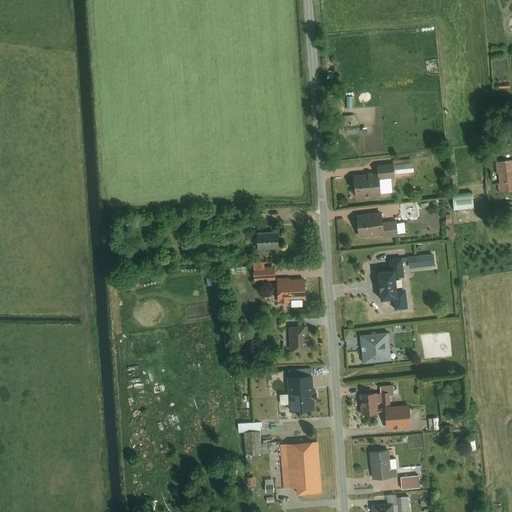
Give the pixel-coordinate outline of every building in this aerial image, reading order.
[(511,158),(499,160),(503,192),(511,191),(511,158)] [(414,162),(396,164),(398,176),(415,175),(414,162)] [(398,176),(396,164),(381,165),(382,174),(382,178),(398,176)] [(382,174),(356,176),(358,196),(383,193),(382,178),(382,174)] [(477,192),(457,194),(458,209),(478,207),(477,192)] [(386,212),(360,215),(362,235),(389,232),(387,222),(386,212)] [(389,236),(401,235),(399,220),(387,222),(389,232),(389,236)] [(284,230),(261,232),(262,247),(285,245),(284,230)] [(412,267),(436,264),(435,253),(410,256),(412,265),(412,267)] [(405,257),(392,259),(393,270),(401,269),(402,276),(408,275),(407,266),(405,257)] [(279,267),(264,268),(265,280),(279,279),(279,267)] [(393,270),(379,272),(383,299),(397,297),(405,296),(404,289),(402,276),(401,269),(393,270)] [(308,278),(279,280),(280,301),(310,299),(308,278)] [(398,308),(411,307),(409,288),(404,289),(405,296),(397,297),(398,308)] [(310,350),(309,325),(292,326),(294,351),(310,350)] [(389,330),(360,333),(363,361),(392,358),(389,330)] [(314,408),(312,375),(287,377),(289,410),(314,408)] [(381,403),(391,403),(390,391),(380,391),(381,400),(381,403)] [(375,392),(359,393),(360,413),(376,412),(376,401),(375,392)] [(409,404),(383,406),(384,426),(410,424),(409,404)] [(437,426),(437,417),(428,416),(428,426),(437,426)] [(258,430),(243,431),(245,453),(260,452),(259,442),(258,430)] [(268,451),(267,441),(259,442),(260,452),(268,451)] [(323,490),(319,441),(285,444),(289,486),(298,486),(298,492),(323,490)] [(388,449),(369,451),(372,477),(396,475),(395,467),(389,467),(388,449)] [(418,474),(399,476),(400,488),(419,486),(418,474)] [(392,503),(391,511),(404,511),(411,511),(410,495),(395,496),(395,502),(392,503)] [(391,511),(392,503),(370,503),(370,511),(391,511)]
